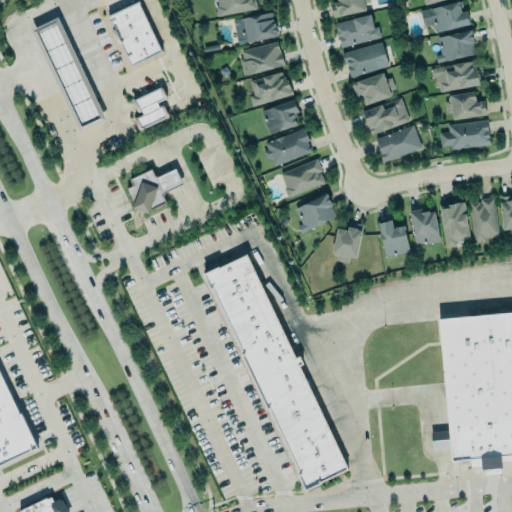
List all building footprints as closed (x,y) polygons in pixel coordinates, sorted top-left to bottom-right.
[(107,15),(139,0),(163,51),(132,66),(107,15)] [(257,8),(255,0),(215,0),(218,16),(257,8)] [(366,10),(333,17),(330,3),(339,1),(339,0),(369,0),(370,2),(365,3),(366,10)] [(435,32),(433,24),(424,26),(420,11),(459,1),(461,12),(467,11),(470,24),(435,32)] [(233,19),(238,43),(277,35),(272,10),(233,19)] [(335,22),(371,13),(374,26),(378,25),(380,36),(341,47),(335,22)] [(32,29),(57,17),(105,117),(81,129),(32,29)] [(472,29),(438,36),(441,54),(436,55),(437,61),(475,53),(473,43),(474,42),(472,29)] [(237,51),(244,75),(284,64),(277,40),(237,51)] [(341,52),(381,41),(389,66),(384,67),(383,66),(350,75),(346,60),(344,61),(341,52)] [(479,85),(476,61),(433,67),(436,91),(479,85)] [(292,94),(252,105),(249,96),(253,94),(249,80),(280,71),(282,76),(285,76),(286,80),(288,79),(292,94)] [(351,83),(383,72),(385,79),(391,77),(394,88),(391,89),(392,93),(391,95),(391,96),(364,105),(361,95),(356,96),(351,83)] [(157,102),(160,107),(164,105),(169,115),(140,128),(136,118),(144,114),(142,109),(138,111),(133,99),(162,86),(168,98),(157,102)] [(485,115),(484,100),(475,101),(474,91),(445,94),(447,112),(451,112),(452,119),(485,115)] [(370,135),(408,120),(400,97),(361,111),(370,135)] [(267,132),(299,126),(295,101),(262,108),(267,132)] [(487,118),(491,145),(450,150),(449,145),(440,147),(438,132),(448,131),(447,124),(487,118)] [(375,138),(380,151),(379,152),(382,162),(422,147),(413,124),(375,138)] [(264,142),(267,149),(262,150),(266,158),(270,156),(274,165),(311,151),(307,140),(309,139),(305,129),(302,130),(301,127),(264,142)] [(316,158),(280,173),(285,187),(283,188),(288,197),(324,182),(320,173),(317,174),(316,173),(321,170),(316,158)] [(155,177),(176,167),(183,183),(163,192),(155,177)] [(135,202),(128,187),(132,185),(129,179),(152,169),(155,177),(163,192),(167,202),(151,209),(150,213),(133,207),(135,202)] [(336,216),(326,193),(292,208),(302,231),(336,216)] [(511,233),(510,234),(510,229),(503,230),(499,196),(509,195),(509,200),(511,199),(511,233)] [(493,196),(499,236),(484,238),(484,240),(475,242),(469,202),(479,201),(479,204),(481,204),(480,199),(493,196)] [(444,247),(456,246),(455,241),(468,240),(464,202),(440,205),(444,247)] [(409,211),(422,208),(423,212),(429,210),(429,212),(434,211),(440,240),(416,245),(409,211)] [(377,223),(385,257),(409,251),(403,225),(392,228),(391,220),(377,223)] [(348,226),(347,231),(346,231),(346,229),(337,227),(332,253),(333,253),(334,256),(336,256),(336,260),(348,263),(349,257),(356,259),(362,230),(357,229),(357,228),(348,226)] [(206,273),(249,253),(351,468),(308,488),(206,273)] [(511,460),(504,461),(505,468),(501,468),(501,473),(485,474),(484,465),(471,466),(471,459),(454,460),(453,458),(441,318),(511,311),(511,460)] [(0,363),(39,448),(0,465),(0,363)] [(19,508),(20,511),(66,511),(62,498),(52,502),(51,497),(19,508)]
